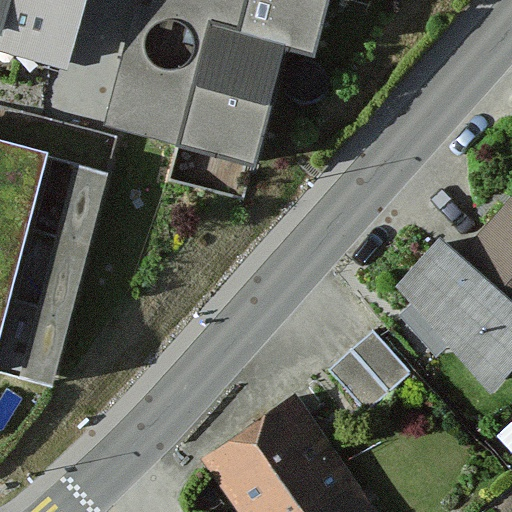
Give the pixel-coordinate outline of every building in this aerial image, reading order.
[(0,0),(0,50),(73,70),(92,0),(0,0)] [(137,0),(136,7),(288,47),(312,53),(326,0),(137,0)] [(288,47),(136,7),(105,125),(257,165),(288,47)] [(0,144),(0,222),(27,230),(46,156),(0,144)] [(443,237),(399,290),(500,396),(511,380),(511,204),(467,255),(443,237)] [(0,222),(0,301),(8,304),(27,230),(0,222)] [(0,301),(0,336),(8,304),(0,301)] [(376,330),(329,373),(370,417),(417,374),(376,330)] [(379,511),(304,396),(208,458),(243,511),(379,511)]
